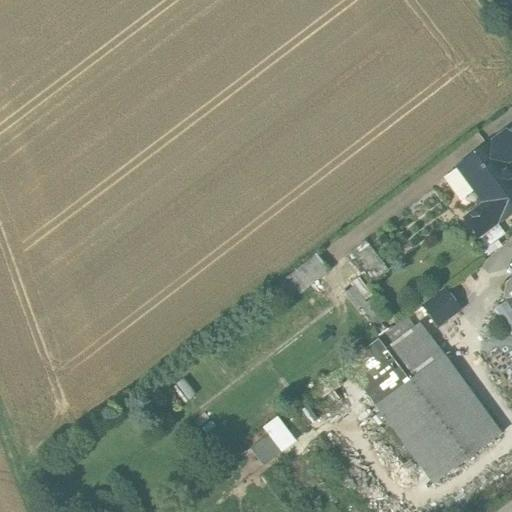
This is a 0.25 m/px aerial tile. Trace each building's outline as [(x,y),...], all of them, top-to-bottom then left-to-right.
[(511,147),(505,137),(460,169),(486,206),(466,220),(479,237),(511,212),(511,174),(506,166),(511,161),(511,147)] [(373,285),(391,267),(362,239),(345,258),(373,285)] [(359,276),(342,292),(358,309),(376,294),(359,276)] [(444,289),(424,305),(439,325),(459,309),(444,289)] [(408,317),(378,338),(386,349),(415,328),(408,317)] [(502,431),(421,324),(415,328),(386,349),(410,379),(376,405),(435,482),(502,431)] [(278,414),(263,425),(269,434),(251,447),(264,466),(298,442),(278,414)]
